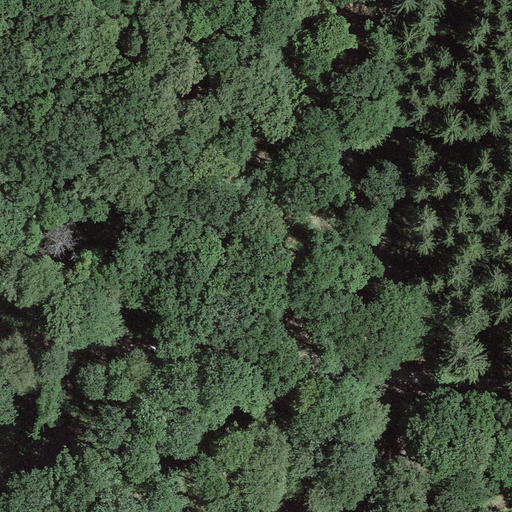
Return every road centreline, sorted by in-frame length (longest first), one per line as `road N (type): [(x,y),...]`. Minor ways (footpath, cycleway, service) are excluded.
road 1 (track): [(412,379),(0,338)]
road 2 (track): [(383,0),(412,379)]
road 3 (track): [(412,379),(364,511)]
